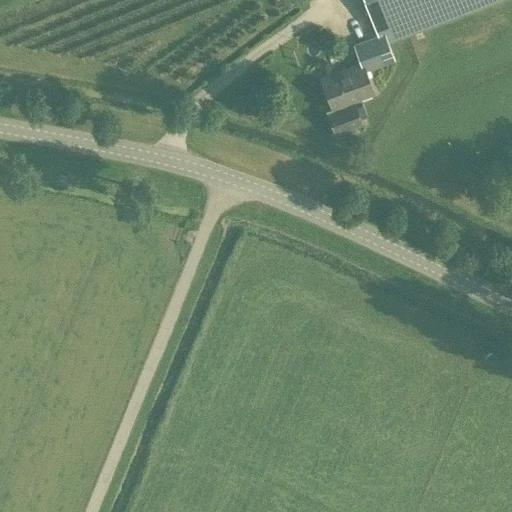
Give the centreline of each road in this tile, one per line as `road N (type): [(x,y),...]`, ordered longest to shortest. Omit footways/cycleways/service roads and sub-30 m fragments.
road 1 (unclassified): [(90,511),(226,178)]
road 2 (unclassified): [(511,306),(226,178)]
road 3 (unclassified): [(226,178),(0,129)]
